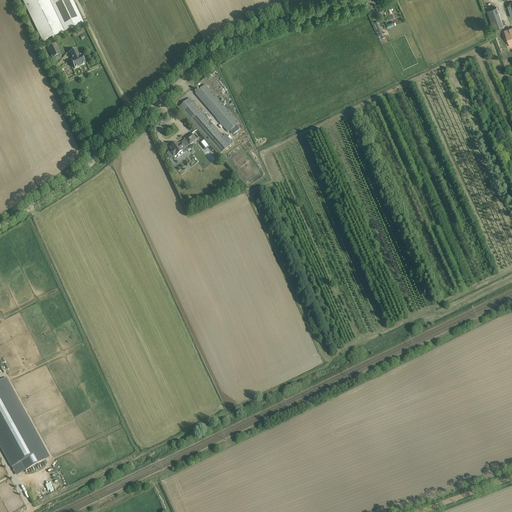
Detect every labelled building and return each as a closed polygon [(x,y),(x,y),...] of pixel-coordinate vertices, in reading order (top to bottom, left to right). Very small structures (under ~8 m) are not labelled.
[(72,0),(22,0),(42,41),(83,22),(72,0)] [(497,7),(487,10),(493,29),(503,26),(500,16),(498,11),(497,7)] [(377,21),(373,23),(376,30),(378,34),(382,33),(380,28),(377,21)] [(56,45),(48,49),(52,58),(60,54),(56,45)] [(77,49),(69,53),(72,60),(71,61),(75,69),(85,64),(81,55),(80,56),(77,49)] [(205,85),(195,94),(198,97),(228,132),(229,131),(233,135),(239,129),(236,125),(238,123),(208,89),(205,85)] [(189,98),(178,108),(181,112),(209,144),(219,155),(231,144),(233,143),(225,134),(223,136),(223,137),(220,134),(193,102),(189,98)] [(192,134),(184,139),(185,140),(189,145),(196,140),(192,134)] [(169,152),(167,154),(171,159),(172,158),(174,160),(177,158),(177,159),(188,150),(186,148),(189,145),(185,140),(182,142),(180,144),(180,143),(177,144),(176,143),(170,148),(171,150),(169,152)] [(200,143),(206,150),(209,147),(204,140),(200,143)] [(0,444),(12,466),(20,462),(25,471),(45,460),(50,457),(33,427),(11,386),(9,382),(4,384),(2,380),(0,381),(0,444)] [(31,495),(38,493),(36,486),(28,488),(31,495)]
